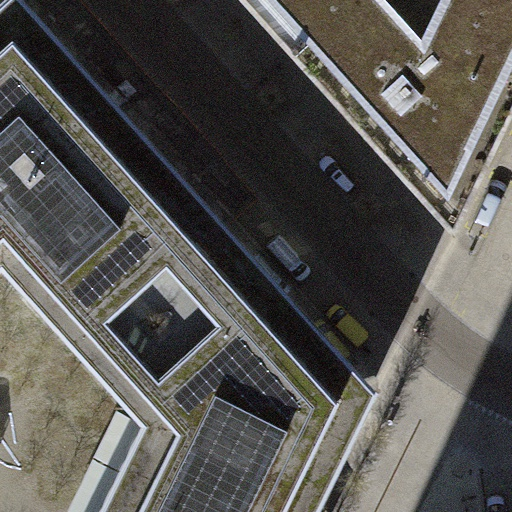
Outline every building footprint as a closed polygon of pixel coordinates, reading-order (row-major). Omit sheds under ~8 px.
[(104,93),(114,83),(38,0),(0,0),(0,257),(2,255),(0,252),(0,186),(88,108),(104,93)] [(253,0),(292,43),(339,0),(253,0)] [(511,0),(339,0),(292,43),(359,116),(455,222),(511,104),(511,0)] [(227,227),(237,218),(181,156),(114,83),(104,93),(88,108),(0,186),(0,252),(2,255),(90,351),(107,336),(210,243),(227,227)] [(321,425),(355,428),(375,389),(380,376),(237,218),(227,227),(210,243),(107,336),(90,351),(141,409),(178,412),(321,425)] [(313,511),(318,503),(355,428),(321,425),(178,412),(141,409),(91,511),(313,511)]
